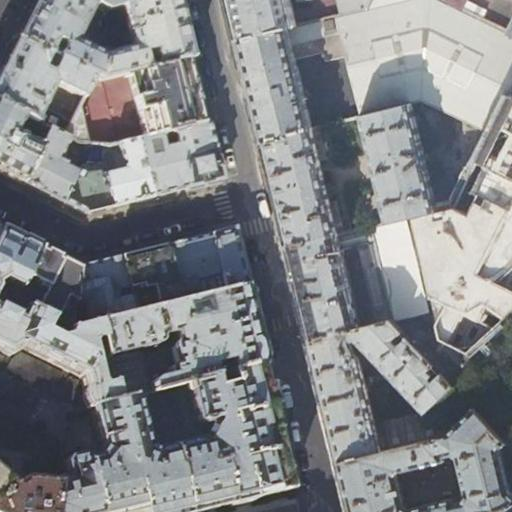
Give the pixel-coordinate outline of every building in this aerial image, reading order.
[(76,41),(94,3),(88,0),(33,0),(28,11),(14,39),(93,77),(100,80),(102,55),(76,41)] [(88,0),(94,3),(108,9),(122,6),(146,0),(88,0)] [(185,30),(177,0),(146,0),(122,6),(132,47),(102,55),(100,80),(127,74),(187,60),(192,59),(185,30)] [(227,0),(230,8),(238,40),(341,13),(337,0),(227,0)] [(444,0),(443,0),(371,0),(369,6),(341,13),(238,40),(246,73),(250,93),(262,141),(311,129),(295,59),(323,53),(325,61),(345,56),(359,117),(411,104),(411,103),(422,100),(491,134),(511,93),(511,32),(509,31),(461,8),(444,0)] [(337,0),(341,13),(369,6),(371,0),(337,0)] [(444,0),(461,8),(465,0),(444,0)] [(82,99),(93,77),(14,39),(1,67),(0,67),(0,105),(48,129),(63,136),(71,122),(42,107),(54,84),(82,99)] [(194,90),(187,60),(127,74),(141,138),(202,124),(194,90)] [(402,332),(408,338),(411,342),(417,329),(425,330),(469,353),(511,312),(511,93),(491,134),(456,204),(436,209),(386,222),(371,226),(391,320),(402,332)] [(79,104),(71,122),(63,136),(69,139),(77,143),(84,144),(79,104)] [(411,104),(359,117),(386,222),(436,209),(411,104)] [(0,172),(21,183),(48,129),(0,105),(0,172)] [(207,123),(202,124),(141,138),(106,147),(99,146),(96,162),(109,208),(132,202),(188,189),(221,180),(215,155),(207,123)] [(311,129),(262,141),(275,194),(288,247),(351,231),(349,224),(342,226),(335,200),(329,201),(318,160),(326,158),(319,133),(328,131),(326,125),(311,129)] [(69,139),(63,136),(48,129),(21,183),(35,190),(62,203),(77,172),(64,165),(65,162),(59,159),(69,139)] [(80,166),(77,172),(62,203),(77,211),(84,214),(109,208),(96,162),(99,146),(85,144),(80,166)] [(371,226),(351,231),(288,247),(299,294),(310,340),(391,320),(371,226)] [(17,237),(0,228),(0,377),(64,409),(63,414),(89,407),(116,401),(106,359),(98,323),(70,330),(68,329),(66,333),(67,336),(57,337),(44,331),(49,319),(33,311),(13,301),(26,276),(39,248),(17,237)] [(220,233),(209,235),(224,292),(246,287),(243,271),(232,230),(220,233)] [(188,241),(163,247),(178,303),(224,292),(209,235),(188,241)] [(139,253),(120,257),(135,314),(178,303),(163,247),(139,253)] [(60,259),(39,248),(26,276),(38,282),(37,285),(44,288),(33,311),(49,319),(68,329),(70,330),(78,268),(60,259)] [(95,264),(78,268),(70,330),(98,323),(135,314),(120,257),(95,264)] [(256,328),(246,287),(224,292),(178,303),(135,314),(98,323),(106,359),(156,347),(159,345),(161,343),(161,340),(160,337),(173,334),(175,343),(173,344),(171,345),(170,349),(175,367),(165,370),(166,376),(154,380),(152,382),(150,386),(150,388),(152,392),(185,384),(212,377),(232,372),(265,364),(256,328)] [(511,312),(469,353),(425,330),(417,329),(411,342),(434,366),(442,375),(452,386),(506,442),(511,448),(511,312)] [(399,346),(393,340),(402,332),(391,320),(310,340),(325,401),(340,462),(448,435),(425,412),(452,386),(442,375),(434,382),(426,373),(434,366),(411,342),(408,338),(399,346)] [(274,402),(265,364),(232,372),(235,385),(216,390),(212,377),(185,384),(194,422),(199,425),(206,424),(208,431),(210,432),(208,438),(206,436),(157,450),(148,446),(136,396),(116,401),(89,407),(100,447),(102,450),(97,457),(95,455),(86,458),(81,455),(80,454),(67,457),(63,464),(66,478),(56,480),(52,511),(137,511),(140,511),(197,511),(208,509),(229,504),(229,507),(243,504),(253,501),(252,498),(295,488),(285,448),(274,402)] [(0,410),(60,441),(63,414),(64,409),(0,377),(0,511),(52,511),(56,480),(23,478),(19,485),(7,479),(0,472),(0,410)] [(506,442),(452,386),(425,412),(448,435),(340,462),(350,504),(351,511),(491,511),(499,510),(505,509),(507,508),(511,504),(511,465),(506,469),(500,447),(506,442)]
